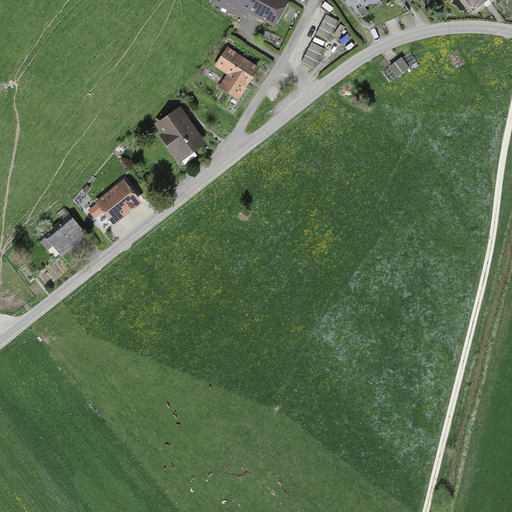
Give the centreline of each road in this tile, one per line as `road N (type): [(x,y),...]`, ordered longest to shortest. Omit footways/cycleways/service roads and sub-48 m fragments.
road 1 (track): [(426,511),(487,265),(511,115)]
road 2 (tertiary): [(224,162),(353,63),(400,38),(460,27),(511,32)]
road 3 (tertiary): [(0,342),(224,162)]
road 4 (residential): [(314,0),(224,162)]
